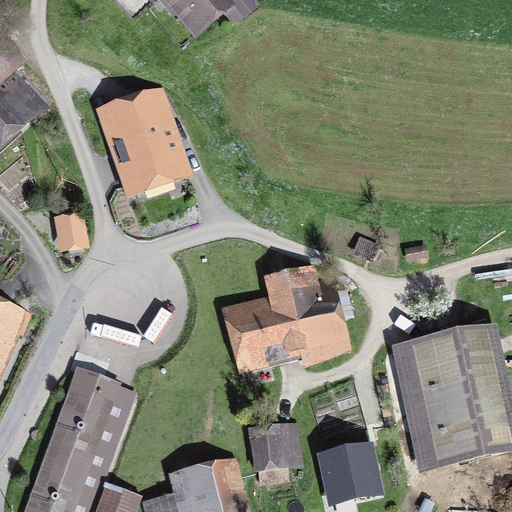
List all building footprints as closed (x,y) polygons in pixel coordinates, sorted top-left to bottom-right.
[(167,0),(196,34),(229,6),(223,0),(167,0)] [(255,8),(248,0),(229,0),(244,17),(255,8)] [(0,139),(41,103),(49,111),(56,106),(20,65),(0,43),(0,139)] [(159,101),(107,119),(131,190),(183,172),(159,101)] [(82,243),(79,222),(61,225),(64,247),(82,243)] [(275,300),(231,311),(244,362),(327,342),(333,356),(350,350),(333,281),(317,285),(314,274),(271,284),(275,300)] [(0,351),(17,310),(0,302),(0,281),(0,280),(0,279),(0,351)] [(511,432),(491,333),(411,351),(436,467),(511,450),(511,432)] [(23,511),(90,511),(134,394),(74,372),(23,511)] [(348,425),(357,446),(373,439),(348,381),(312,397),(328,433),(348,425)] [(291,429),(251,434),(255,465),(261,464),(262,484),(287,480),(285,467),(296,465),(291,429)] [(381,494),(371,446),(321,456),(331,504),(381,494)] [(152,511),(248,511),(242,489),(235,491),(230,471),(213,475),(211,470),(175,480),(181,500),(152,509),(152,511)] [(106,486),(96,511),(137,511),(142,499),(106,486)]
